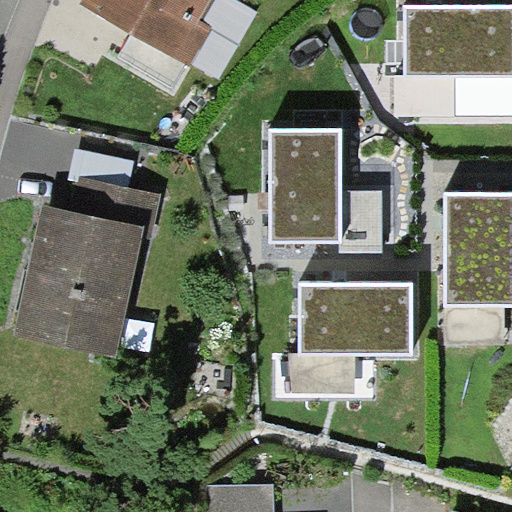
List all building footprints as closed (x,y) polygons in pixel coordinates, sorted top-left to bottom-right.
[(92,0),(88,7),(124,27),(170,52),(199,0),(92,0)] [(511,8),(433,9),(406,9),(406,71),(511,71),(511,8)] [(170,52),(124,27),(111,51),(166,81),(179,57),(170,52)] [(273,199),(273,240),(341,240),(340,129),(272,130),(273,199)] [(81,178),(76,208),(133,218),(143,220),(148,189),(81,178)] [(398,182),(354,183),(355,245),(399,244),(398,182)] [(511,194),(448,195),(448,217),(448,306),(511,306),(511,194)] [(38,201),(15,328),(111,345),(133,218),(76,208),(38,201)] [(301,286),(301,351),(411,350),(410,285),(341,285),(301,286)] [(215,511),(277,511),(276,496),(215,499),(215,511)]
